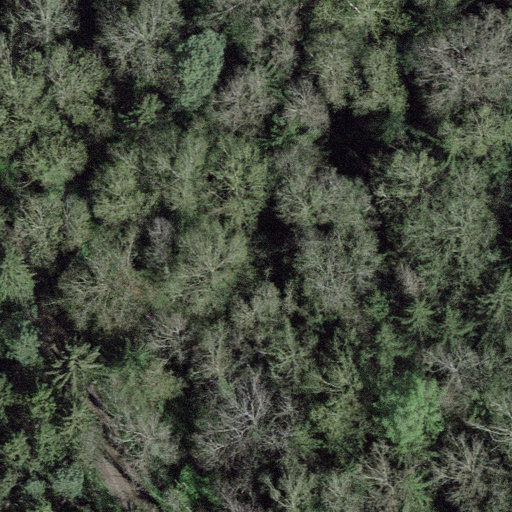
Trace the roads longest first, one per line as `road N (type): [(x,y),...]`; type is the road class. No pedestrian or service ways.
road 1 (track): [(0,266),(123,511)]
road 2 (track): [(0,149),(55,0)]
